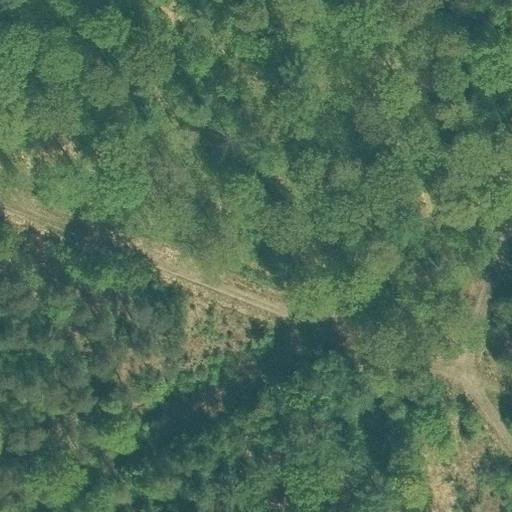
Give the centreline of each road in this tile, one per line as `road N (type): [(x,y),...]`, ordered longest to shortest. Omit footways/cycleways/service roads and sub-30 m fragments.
road 1 (track): [(0,196),(445,369)]
road 2 (track): [(445,369),(511,176)]
